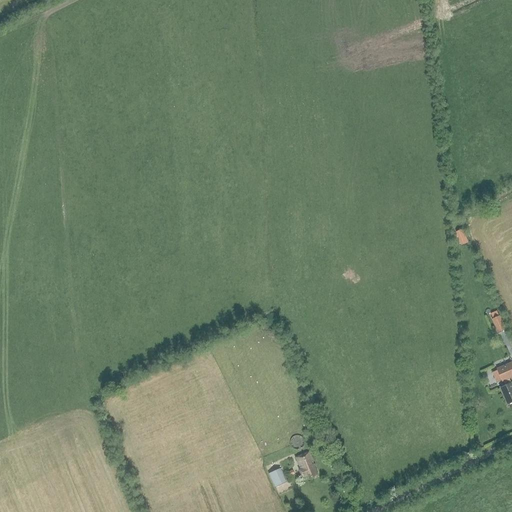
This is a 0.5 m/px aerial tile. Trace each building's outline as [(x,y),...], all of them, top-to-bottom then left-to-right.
[(463,229),(462,229),(456,232),(462,245),(468,242),(463,229)] [(491,319),(498,333),(506,330),(500,316),(491,319)] [(508,405),(511,402),(511,384),(511,383),(508,378),(511,376),(511,363),(498,369),(502,381),(503,381),(505,385),(500,388),(508,405)] [(312,466),(314,465),(309,452),(296,457),(301,469),(299,470),(302,478),(307,475),(308,479),(315,476),(312,466)] [(269,473),(275,488),(287,482),(281,468),(269,473)]
